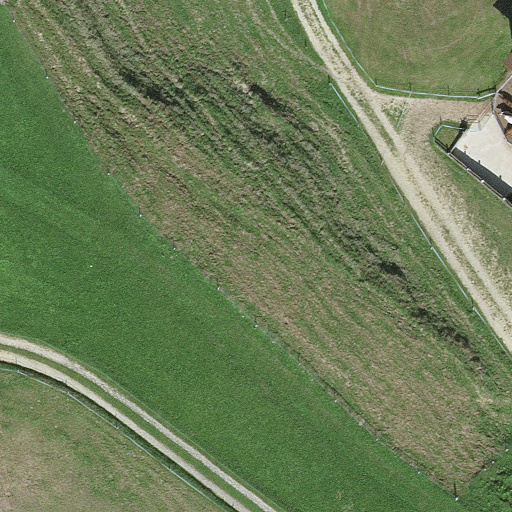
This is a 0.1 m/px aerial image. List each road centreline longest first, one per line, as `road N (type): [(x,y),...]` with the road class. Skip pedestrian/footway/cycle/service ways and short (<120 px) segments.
road 1 (track): [(304,0),(329,56),(511,332)]
road 2 (track): [(0,354),(70,377),(246,511)]
